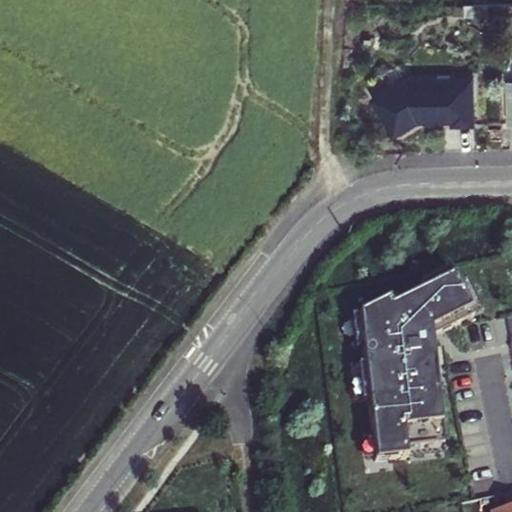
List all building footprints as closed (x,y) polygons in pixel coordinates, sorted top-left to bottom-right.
[(511,2),(488,3),(488,15),(511,15),(511,2)] [(413,69),(380,89),(401,125),(426,112),(461,112),(461,114),(482,113),(481,67),(413,69)] [(382,411),(389,473),(420,469),(419,461),(457,457),(446,350),(488,329),(465,281),(373,325),(378,375),(372,376),(376,412),(382,411)] [(473,297),(488,329),(496,326),(481,294),(473,297)] [(369,361),(377,360),(373,325),(365,326),(369,361)] [(448,365),(452,405),(459,404),(455,364),(448,365)] [(364,377),(368,413),(376,412),(372,376),(364,377)] [(378,470),(388,468),(386,446),(376,447),(378,470)] [(419,461),(420,469),(458,466),(457,457),(419,461)]
